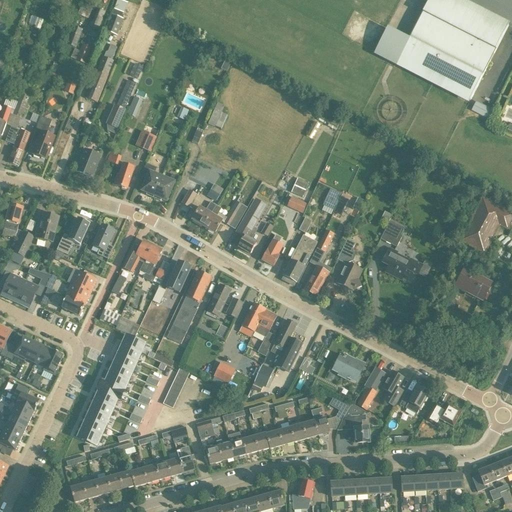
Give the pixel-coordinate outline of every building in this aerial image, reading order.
[(458,0),(428,0),(409,38),(388,28),(375,52),(391,60),(470,101),(508,26),(458,0)] [(92,9),(82,5),(77,15),(88,19),(92,9)] [(127,12),(115,7),(112,15),(108,24),(104,34),(116,39),(120,28),(123,20),(127,12)] [(105,12),(95,8),(89,26),(98,30),(105,12)] [(94,42),(91,41),(80,36),(83,29),(74,26),(66,45),(76,48),(79,39),(82,40),(80,44),(82,45),(79,51),(75,49),(71,58),(85,64),(93,48),(92,48),(94,42)] [(113,60),(102,56),(97,71),(97,70),(86,99),(97,103),(108,75),(108,74),(113,60)] [(57,69),(52,68),(49,81),(53,82),(57,69)] [(62,76),(56,74),(54,79),(60,82),(62,76)] [(129,79),(120,103),(129,106),(138,83),(129,79)] [(66,91),(76,93),(78,81),(67,80),(66,91)] [(190,84),(184,80),(181,86),(188,90),(190,84)] [(17,103),(16,102),(12,115),(11,115),(7,126),(11,128),(6,142),(15,145),(8,162),(18,166),(26,145),(30,146),(34,136),(17,129),(27,103),(24,102),(27,96),(21,94),(19,100),(18,100),(17,103)] [(129,113),(137,116),(144,99),(136,96),(129,113)] [(10,114),(11,115),(12,115),(16,102),(6,99),(0,116),(0,121),(6,123),(10,114)] [(476,102),(473,110),(489,118),(493,111),(476,102)] [(224,106),(217,103),(208,125),(215,128),(215,127),(221,129),(227,115),(221,112),(224,106)] [(117,129),(125,109),(114,104),(106,124),(117,129)] [(186,118),(190,110),(186,108),(182,117),(186,118)] [(319,115),(317,119),(329,124),(328,127),(336,131),(340,123),(334,120),(333,122),(319,115)] [(53,121),(42,117),(36,132),(42,134),(34,155),(47,160),(56,137),(48,134),(53,121)] [(308,134),(312,136),(318,122),(314,121),(308,134)] [(197,145),(203,131),(197,129),(191,143),(197,145)] [(157,138),(142,131),(135,146),(151,153),(157,138)] [(101,156),(86,150),(77,172),(92,178),(101,156)] [(110,153),(109,162),(120,164),(122,154),(110,153)] [(134,168),(123,164),(116,185),(127,189),(132,173),(134,168)] [(146,196),(153,198),(162,177),(155,174),(157,168),(146,164),(141,178),(146,180),(142,191),(147,193),(146,196)] [(170,180),(162,177),(153,198),(161,202),(162,199),(167,202),(177,177),(172,175),(170,180)] [(308,186),(296,181),(292,191),(303,196),(308,186)] [(197,195),(190,191),(182,203),(189,207),(197,195)] [(340,196),(330,191),(323,206),(333,210),(340,196)] [(307,204),(291,197),(287,207),(302,214),(307,204)] [(342,216),(349,201),(343,198),(336,213),(342,216)] [(254,228),(254,227),(255,228),(267,206),(256,199),(237,233),(244,237),(245,237),(251,227),(254,228)] [(511,219),(511,214),(483,199),(460,241),(483,253),(498,225),(507,229),(511,219)] [(216,206),(214,208),(215,208),(203,227),(215,234),(222,222),(235,230),(248,208),(236,202),(227,218),(219,213),(221,209),(216,206)] [(24,208),(12,205),(7,221),(5,231),(17,234),(24,208)] [(192,220),(203,227),(215,208),(214,208),(210,206),(207,211),(200,207),(198,211),(193,209),(189,217),(193,219),(192,220)] [(388,224),(392,216),(386,213),(382,221),(388,224)] [(59,217),(45,214),(42,225),(39,224),(36,238),(52,242),(59,217)] [(312,221),(305,218),(299,230),(306,234),(312,221)] [(56,253),(67,258),(72,245),(79,248),(89,226),(77,221),(68,239),(63,237),(56,253)] [(273,227),(268,224),(262,233),(268,236),(273,227)] [(402,232),(388,225),(386,228),(380,239),(397,248),(402,236),(401,235),(402,232)] [(113,247),(108,245),(114,232),(101,226),(91,247),(99,250),(97,255),(108,259),(113,247)] [(250,240),(257,229),(255,228),(254,227),(254,228),(251,227),(245,237),(244,237),(238,247),(250,254),(257,244),(250,240)] [(318,249),(325,253),(334,234),(327,231),(318,249)] [(34,237),(25,232),(15,252),(24,256),(34,237)] [(280,238),(276,236),(268,250),(262,261),(273,267),(279,256),(272,252),(280,238)] [(317,244),(303,237),(283,276),(296,283),(309,257),(310,257),(317,244)] [(357,244),(349,240),(339,260),(347,264),(339,280),(340,284),(351,290),(362,286),(362,288),(363,288),(360,278),(364,270),(355,266),(354,262),(357,257),(352,254),(357,244)] [(139,261),(144,264),(146,260),(153,247),(144,242),(137,255),(132,252),(124,268),(133,273),(139,261)] [(511,259),(511,251),(498,245),(495,252),(511,259)] [(146,260),(144,264),(140,272),(145,275),(143,278),(153,283),(155,278),(159,271),(154,267),(162,251),(153,247),(146,260)] [(309,263),(317,267),(304,290),(316,296),(331,269),(319,262),(325,253),(318,249),(317,249),(309,263)] [(422,267),(413,262),(390,251),(384,263),(391,267),(391,270),(392,270),(392,276),(403,281),(408,271),(418,276),(418,275),(426,279),(433,264),(425,261),(422,267)] [(178,262),(168,285),(181,291),(191,268),(178,262)] [(9,283),(1,299),(15,305),(25,283),(11,277),(13,273),(8,270),(3,280),(9,283)] [(165,273),(160,270),(159,271),(155,278),(161,281),(165,273)] [(492,283),(464,270),(456,287),(483,300),(492,283)] [(94,293),(100,280),(82,272),(76,285),(94,293)] [(182,345),(188,333),(199,309),(198,309),(212,278),(199,272),(168,339),(182,345)] [(39,285),(45,288),(50,276),(39,273),(36,279),(41,281),(39,285)] [(121,294),(129,278),(122,275),(114,291),(121,294)] [(25,283),(15,305),(28,311),(35,295),(41,298),(45,289),(40,286),(38,290),(25,283)] [(76,285),(70,297),(88,306),(94,293),(76,285)] [(161,285),(156,295),(161,298),(167,287),(161,285)] [(230,291),(220,286),(207,312),(206,315),(215,319),(216,317),(219,318),(221,314),(219,313),(222,307),(230,291)] [(83,316),(88,306),(70,297),(68,296),(63,307),(83,316)] [(236,319),(243,304),(234,299),(227,314),(236,319)] [(244,325),(255,331),(256,331),(266,310),(254,304),(244,325)] [(100,319),(116,326),(120,317),(104,309),(100,319)] [(256,331),(255,331),(255,332),(267,338),(260,353),(266,356),(270,347),(276,336),(269,332),(277,316),(266,310),(256,331)] [(272,362),(277,364),(287,369),(300,344),(290,339),(296,325),(287,321),(279,338),(275,346),(279,348),(272,362)] [(0,351),(2,352),(0,355),(6,358),(12,346),(6,343),(12,333),(0,326),(0,351)] [(94,330),(77,371),(83,373),(100,333),(94,330)] [(126,336),(122,345),(142,354),(146,344),(126,336)] [(12,346),(6,358),(12,361),(14,357),(24,362),(25,360),(25,359),(33,343),(23,338),(17,349),(12,346)] [(33,343),(25,359),(25,360),(34,364),(42,348),(33,343)] [(122,345),(118,355),(138,363),(142,354),(122,345)] [(42,348),(34,364),(44,369),(52,352),(42,348)] [(44,369),(43,371),(54,376),(63,357),(52,352),(44,369)] [(118,355),(114,364),(133,373),(138,363),(118,355)] [(355,363),(341,356),(333,370),(357,382),(366,364),(357,360),(355,363)] [(312,362),(305,358),(300,369),(312,375),(315,369),(310,366),(312,362)] [(114,364),(109,373),(129,382),(133,373),(114,364)] [(215,376),(229,383),(235,371),(221,364),(215,376)] [(266,388),(274,371),(262,366),(255,383),(266,388)] [(190,373),(180,369),(177,374),(187,379),(189,374),(190,373)] [(359,394),(354,402),(367,410),(377,393),(375,392),(385,374),(376,369),(365,386),(368,387),(363,396),(359,394)] [(404,379),(393,372),(382,391),(388,394),(384,401),(395,407),(403,392),(398,389),(404,379)] [(109,373),(105,383),(125,391),(129,382),(109,373)] [(187,379),(177,374),(175,379),(185,384),(187,379)] [(175,379),(173,384),(182,389),(185,384),(175,379)] [(103,382),(99,391),(119,400),(121,401),(125,391),(105,383),(103,382)] [(180,394),(182,389),(173,384),(170,389),(180,394)] [(14,403),(17,404),(16,404),(34,413),(39,402),(28,396),(30,391),(18,385),(16,391),(19,393),(14,403)] [(430,393),(418,386),(413,396),(407,393),(401,405),(418,414),(430,393)] [(170,389),(168,394),(177,399),(180,394),(170,389)] [(99,391),(95,400),(115,409),(119,400),(99,391)] [(175,404),(177,399),(168,394),(165,399),(175,404)] [(308,397),(309,397),(308,394),(298,397),(299,401),(298,401),(300,406),(309,403),(308,397)] [(329,405),(339,411),(335,418),(341,422),(350,408),(348,405),(333,398),(329,405)] [(165,399),(163,404),(173,409),(175,404),(165,399)] [(95,400),(91,410),(110,418),(115,409),(95,400)] [(448,403),(445,409),(436,404),(426,421),(435,427),(439,419),(454,427),(463,411),(448,403)] [(30,422),(34,413),(16,404),(12,413),(30,422)] [(314,421),(318,435),(331,432),(327,417),(321,419),(319,413),(322,412),(322,409),(312,412),(314,421)] [(91,410),(87,419),(106,428),(110,418),(91,410)] [(30,422),(12,413),(8,423),(25,431),(30,422)] [(367,419),(366,416),(346,417),(347,429),(356,428),(357,444),(370,443),(369,427),(363,428),(362,420),(367,419)] [(87,419),(82,428),(102,437),(106,428),(87,419)] [(196,424),(198,432),(213,428),(212,425),(213,425),(211,420),(196,424)] [(314,421),(302,424),(307,438),(318,435),(314,421)] [(25,431),(8,423),(3,432),(1,431),(1,432),(20,441),(25,431)] [(307,438),(302,424),(290,427),(295,442),(307,438)] [(290,427),(279,431),(283,445),(295,442),(290,427)] [(82,428),(78,438),(98,447),(102,437),(82,428)] [(173,439),(187,435),(187,432),(185,428),(172,431),(174,436),(172,437),(173,439)] [(283,445),(279,431),(267,434),(267,433),(266,433),(271,449),(283,445)] [(0,450),(1,451),(4,446),(15,451),(20,441),(1,432),(0,433),(0,450)] [(235,458),(247,455),(243,440),(242,440),(240,433),(228,436),(230,444),(231,444),(235,458)] [(266,433),(254,437),(259,451),(270,448),(271,449),(266,433)] [(259,451),(254,437),(243,440),(247,455),(259,451)] [(219,447),(223,462),(235,458),(231,444),(230,444),(223,446),(222,441),(217,442),(218,447),(219,447)] [(211,465),(223,462),(219,447),(218,447),(207,451),(211,465)] [(181,450),(183,458),(180,459),(184,474),(188,473),(189,474),(195,473),(194,471),(195,471),(189,448),(181,450)] [(0,453),(0,452),(0,478),(2,479),(8,466),(0,461),(0,453)] [(101,457),(99,452),(90,455),(92,460),(101,457)] [(511,458),(502,462),(508,476),(511,474),(511,458)] [(171,477),(184,474),(180,459),(167,463),(171,477)] [(502,462),(491,467),(496,481),(508,476),(502,462)] [(167,463),(155,466),(159,481),(171,477),(167,463)] [(147,484),(159,481),(155,466),(143,469),(147,484)] [(485,486),(496,481),(491,467),(479,471),(481,476),(473,479),(479,493),(486,490),(485,486)] [(131,471),(130,471),(135,487),(147,484),(143,469),(131,473),(131,471)] [(135,487),(130,471),(118,474),(123,489),(134,486),(135,487)] [(118,474),(106,478),(111,493),(123,489),(118,474)] [(450,475),(451,489),(463,489),(463,474),(450,475)] [(439,490),(451,489),(450,475),(439,476),(439,490)] [(416,491),(428,491),(427,476),(415,477),(416,491)] [(439,490),(439,476),(427,476),(428,491),(433,490),(439,490)] [(404,492),(416,491),(415,477),(403,478),(404,492)] [(99,496),(111,493),(106,478),(94,481),(99,496)] [(380,479),(381,494),(393,493),(392,478),(380,479)] [(381,494),(380,479),(368,480),(369,494),(381,494)] [(316,483),(303,480),(299,496),(292,496),(292,497),(289,497),(289,509),(293,509),(293,510),(308,510),(310,502),(311,502),(316,483)] [(369,494),(368,480),(356,481),(357,495),(369,494)] [(94,481),(82,485),(87,500),(99,496),(94,481)] [(345,496),(344,481),(332,482),(332,497),(345,496)] [(357,495),(356,481),(344,481),(345,496),(357,495)] [(74,503),(87,500),(82,485),(70,488),(74,503)] [(498,488),(502,498),(505,506),(511,503),(506,491),(509,490),(507,485),(498,488)] [(493,501),(502,498),(498,488),(490,492),(493,501)] [(282,491),(270,495),(273,509),(285,506),(283,502),(286,501),(285,490),(282,491)] [(270,495),(258,498),(261,511),(263,511),(273,509),(270,495)] [(261,511),(258,498),(246,501),(248,511),(261,511)] [(248,511),(246,501),(234,505),(235,511),(248,511)] [(372,508),(371,501),(367,501),(368,511),(376,511),(376,508),(372,508)]
